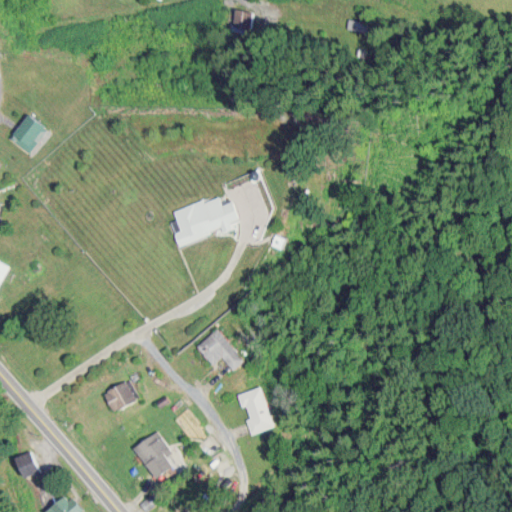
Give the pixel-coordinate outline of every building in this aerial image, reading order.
[(10,137),(30,150),(46,124),(26,111),(10,137)] [(163,210),(174,243),(236,223),(228,196),(214,200),(212,195),(163,210)] [(223,355),(228,364),(238,359),(221,329),(201,340),(213,361),(223,355)] [(111,390),(123,409),(144,396),(132,377),(111,390)] [(282,420),(263,390),(246,400),(265,430),(282,420)] [(163,475),(185,460),(163,428),(142,443),(163,475)] [(26,454),(36,474),(50,467),(40,447),(26,454)] [(90,511),(82,507),(86,501),(70,491),(55,511),(90,511)]
